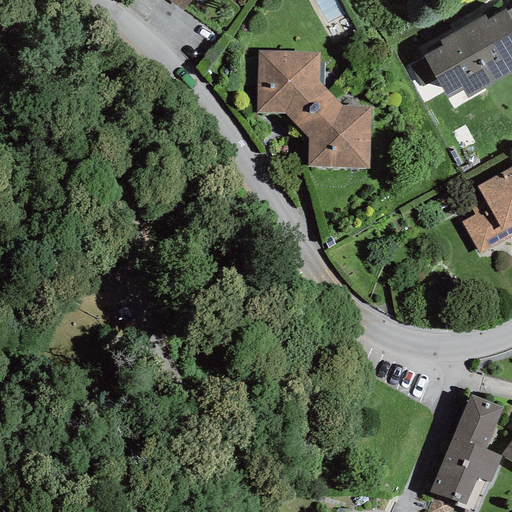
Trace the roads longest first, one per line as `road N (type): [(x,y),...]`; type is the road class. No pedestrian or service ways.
road 1 (residential): [(453,349),(409,345),(363,325),(166,64),(80,0)]
road 2 (residential): [(0,19),(88,105),(122,168),(144,305)]
road 3 (residential): [(215,511),(144,305)]
road 4 (residential): [(144,305),(0,253)]
